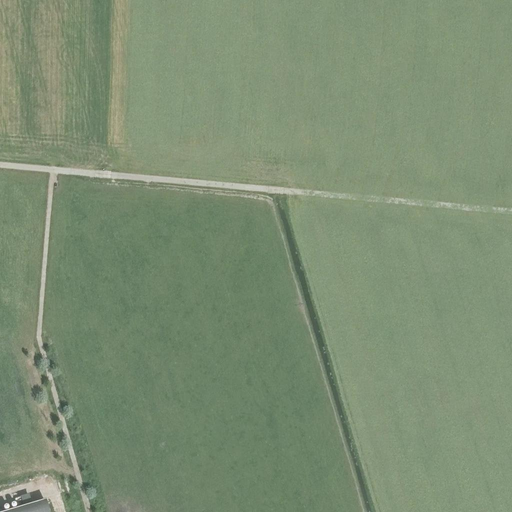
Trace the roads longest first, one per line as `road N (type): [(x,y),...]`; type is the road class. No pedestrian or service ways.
road 1 (track): [(0,164),(511,211)]
road 2 (track): [(0,207),(87,511)]
